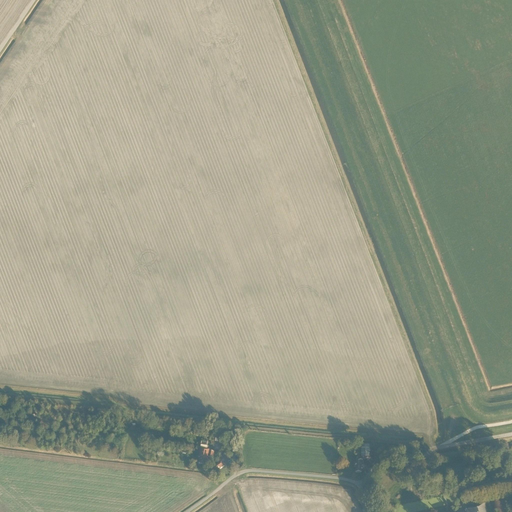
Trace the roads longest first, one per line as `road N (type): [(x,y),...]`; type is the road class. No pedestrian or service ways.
road 1 (unclassified): [(187,511),(246,470),(359,485),(387,461),(442,446)]
road 2 (track): [(511,434),(442,446),(476,427),(511,421)]
